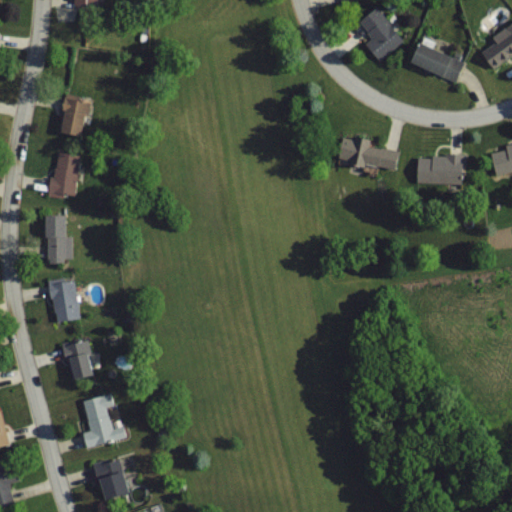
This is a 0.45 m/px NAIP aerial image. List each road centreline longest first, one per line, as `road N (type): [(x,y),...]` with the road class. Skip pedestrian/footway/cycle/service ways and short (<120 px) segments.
road 1 (residential): [(67,511),(24,352),(10,253),(13,172),(42,0)]
road 2 (residential): [(511,104),(456,118),(383,101),(325,53),(300,0)]
